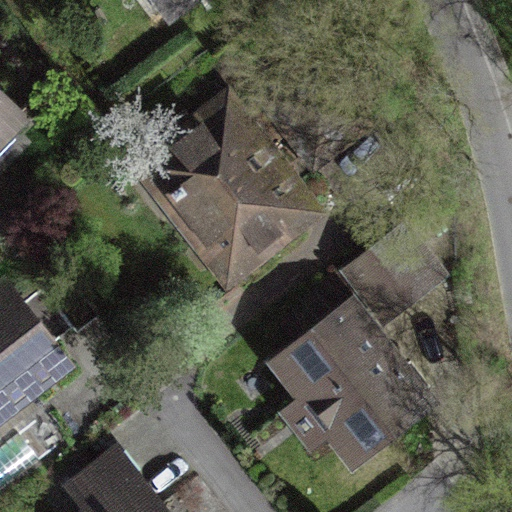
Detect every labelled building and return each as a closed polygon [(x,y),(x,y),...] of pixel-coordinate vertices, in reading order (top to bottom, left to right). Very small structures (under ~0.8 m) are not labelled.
[(321,56),(265,97),(314,163),(370,122),(321,56)] [(0,134),(18,115),(0,98),(0,97),(0,134)] [(157,155),(180,185),(166,196),(229,276),(302,220),(270,179),(282,170),(228,100),(157,155)] [(9,206),(0,212),(0,242),(10,256),(34,239),(9,206)] [(395,233),(348,269),(387,319),(434,283),(395,233)] [(65,271),(43,288),(75,333),(98,316),(65,271)] [(0,422),(69,371),(3,284),(0,286),(0,422)] [(427,402),(353,305),(279,361),(305,396),(286,410),(313,445),(331,432),(352,459),(427,402)] [(165,511),(156,500),(141,511),(121,486),(87,511),(165,511)]
